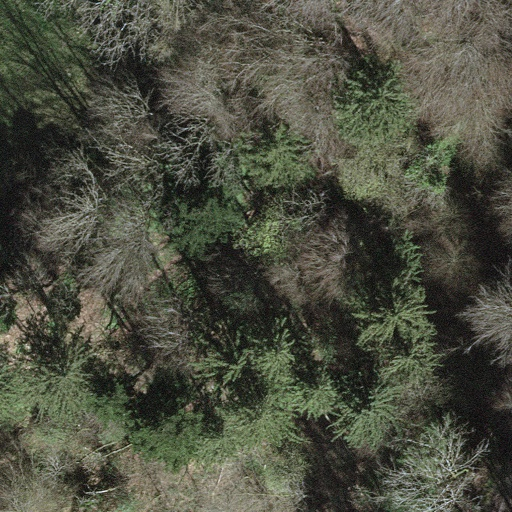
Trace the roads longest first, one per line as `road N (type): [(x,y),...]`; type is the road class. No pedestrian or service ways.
road 1 (track): [(511,270),(500,511)]
road 2 (track): [(391,0),(511,55)]
